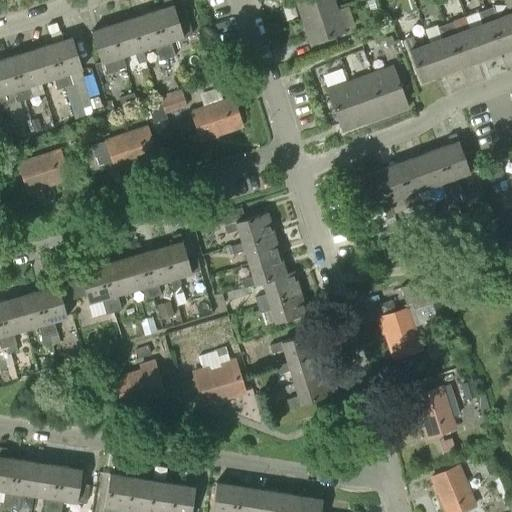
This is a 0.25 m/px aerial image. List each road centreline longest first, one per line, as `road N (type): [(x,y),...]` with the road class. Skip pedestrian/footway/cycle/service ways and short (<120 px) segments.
road 1 (residential): [(391,486),(0,426)]
road 2 (residential): [(391,486),(296,173)]
road 3 (residential): [(0,259),(70,241),(199,175),(289,147)]
road 4 (residential): [(296,173),(425,122),(464,94),(511,81)]
road 5 (residential): [(289,147),(244,0)]
